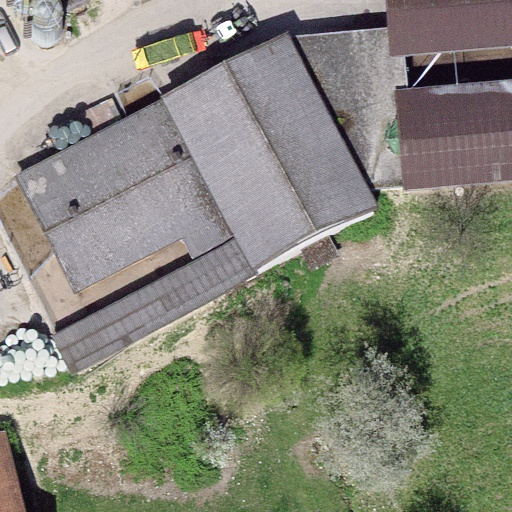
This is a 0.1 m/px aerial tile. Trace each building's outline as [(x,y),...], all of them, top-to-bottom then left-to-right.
[(32,14),(38,10),(41,4),(41,0),(6,0),(7,1),(9,8),(13,13),(19,16),(26,16),(32,14)] [(77,0),(51,0),(57,11),(77,0)] [(511,58),(511,0),(396,0),(402,68),(511,58)] [(369,217),(358,194),(408,190),(395,36),(282,46),(15,183),(72,295),(220,220),(250,278),(301,252),(310,269),(328,260),(319,243),(369,217)] [(511,180),(511,106),(409,115),(415,189),(511,180)] [(0,511),(8,511),(0,478),(0,511)]
